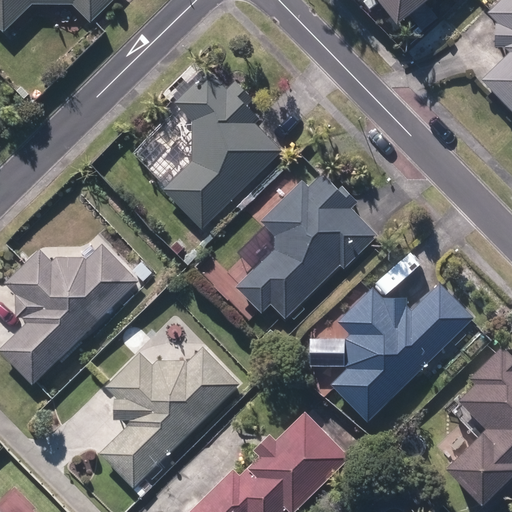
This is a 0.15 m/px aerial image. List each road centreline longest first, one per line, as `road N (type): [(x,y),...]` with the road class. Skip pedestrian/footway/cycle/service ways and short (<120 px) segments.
road 1 (residential): [(511,237),(276,0)]
road 2 (residential): [(0,192),(197,0)]
